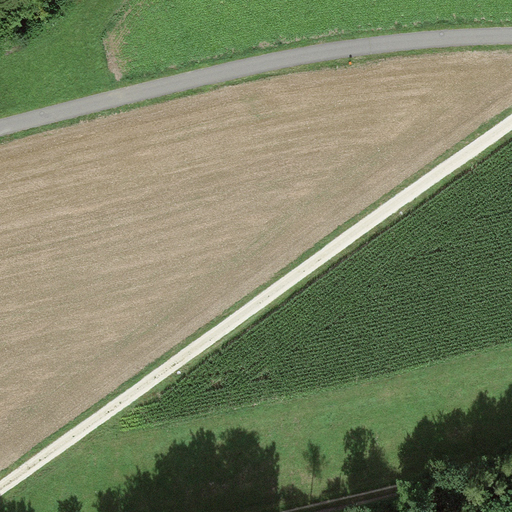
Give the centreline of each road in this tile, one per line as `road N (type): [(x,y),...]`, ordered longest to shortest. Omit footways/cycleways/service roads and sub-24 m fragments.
road 1 (track): [(0,484),(511,121)]
road 2 (track): [(511,37),(260,62),(0,125)]
road 3 (track): [(343,511),(511,472)]
